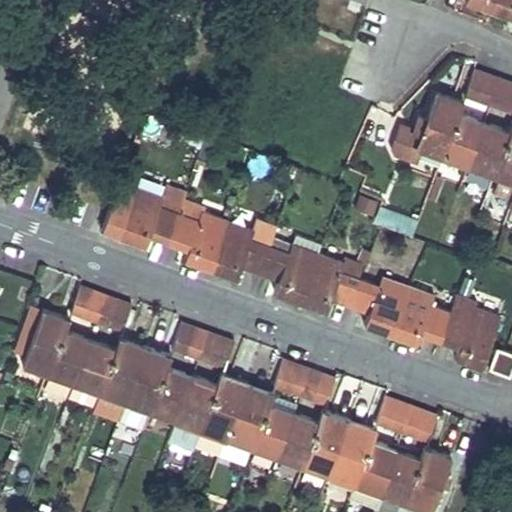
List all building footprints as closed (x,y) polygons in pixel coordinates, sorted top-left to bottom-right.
[(465,0),(491,9),(493,0),(465,0)] [(511,0),(493,0),(491,9),(511,17),(511,0)] [(473,68),(463,96),(476,100),(486,73),(473,68)] [(486,73),(476,100),(490,105),(499,78),(486,73)] [(499,78),(490,105),(502,109),(511,82),(499,78)] [(511,82),(502,109),(511,113),(511,82)] [(463,101),(436,92),(426,118),(418,115),(413,130),(408,129),(397,134),(391,147),(395,153),(415,161),(419,150),(441,158),(459,113),(463,101)] [(459,113),(441,158),(467,167),(483,122),(459,113)] [(483,122),(467,167),(493,176),(508,131),(483,122)] [(511,131),(508,131),(493,176),(499,179),(511,183),(511,131)] [(511,183),(499,179),(494,192),(511,198),(511,183)] [(162,197),(135,187),(118,235),(144,245),(148,234),(167,241),(178,213),(159,206),(162,197)] [(344,205),(370,216),(376,200),(351,190),(344,205)] [(162,197),(159,206),(178,213),(183,200),(163,193),(162,197)] [(183,200),(178,213),(198,219),(201,210),(202,206),(183,200)] [(378,203),(372,219),(411,233),(417,217),(378,203)] [(178,213),(167,241),(187,248),(183,258),(209,268),(227,220),(201,210),(198,219),(178,213)] [(253,229),(227,220),(209,268),(235,278),(239,266),(258,273),(269,245),(250,238),(253,229)] [(253,229),(250,238),(269,245),(272,236),(275,229),(256,222),(253,229)] [(273,291),(299,301),(317,252),(291,243),(272,236),(269,245),(258,273),(277,280),(273,291)] [(317,252),(299,301),(325,310),(329,298),(349,305),(359,277),(357,277),(340,271),(343,262),(317,252)] [(340,271),(357,277),(363,262),(345,256),(343,262),(340,271)] [(363,323),(389,333),(407,284),(381,274),(377,284),(359,277),(349,305),(367,312),(363,323)] [(407,284),(389,333),(415,342),(419,332),(439,339),(449,310),(430,304),(433,294),(407,284)] [(93,289),(79,285),(70,312),(83,316),(93,289)] [(93,289),(83,316),(96,321),(105,294),(93,289)] [(449,310),(439,339),(458,346),(454,356),(481,366),(500,315),(474,305),(476,300),(455,292),(449,310)] [(105,294),(96,321),(109,326),(118,299),(105,294)] [(118,299),(109,326),(122,330),(132,303),(118,299)] [(32,304),(15,348),(26,353),(43,308),(32,304)] [(69,318),(43,308),(26,353),(21,364),(47,374),(64,329),(69,318)] [(181,322),(171,348),(185,353),(195,326),(181,322)] [(195,326),(185,353),(197,358),(207,331),(195,326)] [(64,329),(47,374),(73,383),(90,338),(64,329)] [(207,331),(197,358),(211,363),(220,336),(207,331)] [(120,336),(115,348),(141,356),(145,345),(127,339),(120,336)] [(220,336),(211,363),(224,367),(233,340),(220,336)] [(90,338),(73,383),(98,392),(115,348),(90,338)] [(145,345),(141,356),(166,366),(171,355),(162,351),(145,345)] [(115,348),(98,392),(123,402),(141,356),(115,348)] [(489,367),(508,374),(511,362),(511,353),(496,348),(489,367)] [(141,356),(123,402),(149,410),(166,366),(141,356)] [(297,363),(283,358),(273,386),(287,390),(297,363)] [(297,363),(287,390),(299,394),(309,367),(297,363)] [(166,366),(149,410),(175,420),(192,375),(166,366)] [(309,367),(299,394),(312,399),(322,372),(309,367)] [(322,372),(312,399),(325,404),(335,377),(322,372)] [(221,373),(217,384),(243,393),(247,382),(229,376),(221,373)] [(192,375),(175,420),(200,429),(217,384),(192,375)] [(247,382),(243,393),(268,403),(271,394),(272,391),(264,388),(247,382)] [(217,384),(200,429),(205,431),(220,436),(225,438),(243,393),(217,384)] [(243,393),(225,438),(251,447),(268,403),(243,393)] [(293,412),(296,403),(271,394),(268,403),(293,412)] [(385,395),(375,422),(389,427),(398,400),(385,395)] [(398,400),(389,427),(401,431),(411,404),(398,400)] [(268,403),(251,447),(255,449),(273,455),(276,456),(293,412),(268,403)] [(411,404),(401,431),(414,436),(424,409),(411,404)] [(323,409),(319,421),(344,430),(348,419),(330,412),(323,409)] [(424,409),(414,436),(427,441),(437,414),(424,409)] [(293,412),(276,456),(302,466),(319,421),(293,412)] [(348,419),(344,430),(370,439),(374,428),(366,425),(348,419)] [(173,421),(167,439),(188,446),(193,428),(173,421)] [(319,421),(302,466),(327,475),(344,430),(319,421)] [(344,430),(327,475),(352,484),(370,439),(344,430)] [(202,441),(216,447),(220,436),(205,431),(202,441)] [(395,448),(370,439),(352,484),(347,498),(373,508),(378,493),(395,448)] [(421,457),(403,503),(429,511),(439,487),(443,475),(451,456),(432,449),(425,446),(421,457)] [(395,448),(378,493),(403,503),(421,457),(395,448)] [(255,449),(250,461),(268,468),(273,455),(255,449)] [(443,475),(439,487),(447,490),(451,478),(443,475)] [(378,493),(373,508),(385,511),(399,511),(403,503),(378,493)]
